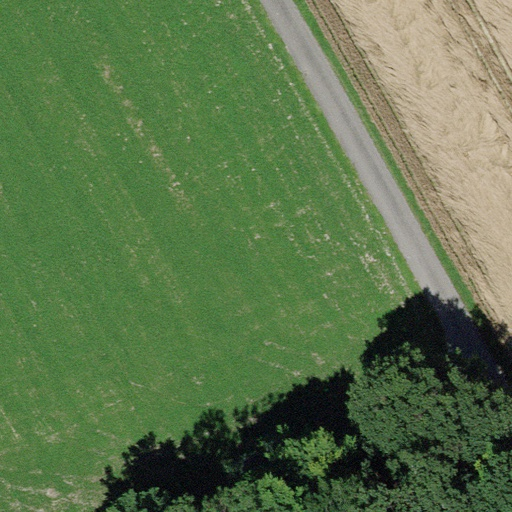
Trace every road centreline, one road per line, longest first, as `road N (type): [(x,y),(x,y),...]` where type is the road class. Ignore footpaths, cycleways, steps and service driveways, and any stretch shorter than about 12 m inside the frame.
road 1 (track): [(511,399),(268,0)]
road 2 (track): [(495,382),(233,511)]
